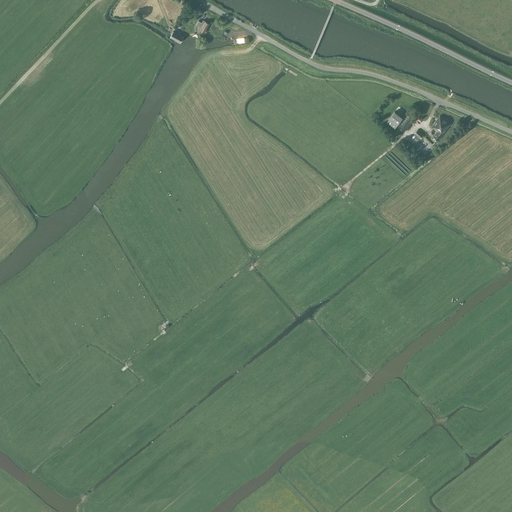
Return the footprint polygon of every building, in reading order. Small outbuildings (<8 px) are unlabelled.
[(198,21),(196,25),(198,26),(197,29),(200,30),(204,33),(209,24),(203,20),(202,22),(198,21)] [(180,42),(183,36),(174,31),(170,37),(180,42)] [(398,106),(395,110),(403,115),(406,111),(398,106)] [(407,130),(411,124),(415,119),(407,113),(403,118),(395,111),(387,122),(395,128),(398,124),(407,130)] [(438,141),(450,124),(440,116),(431,127),(437,132),(433,137),(438,141)] [(418,130),(414,133),(420,139),(424,135),(418,130)]
